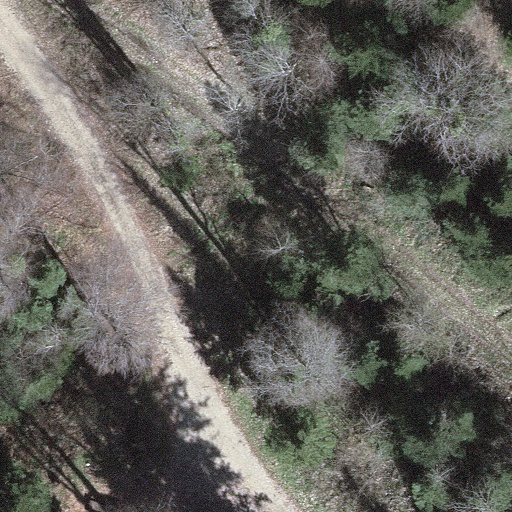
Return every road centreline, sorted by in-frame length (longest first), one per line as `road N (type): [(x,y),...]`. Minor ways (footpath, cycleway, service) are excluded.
road 1 (track): [(0,22),(57,96),(154,283),(190,396),(290,511)]
road 2 (track): [(46,0),(220,103),(511,315)]
road 3 (track): [(356,197),(511,169)]
